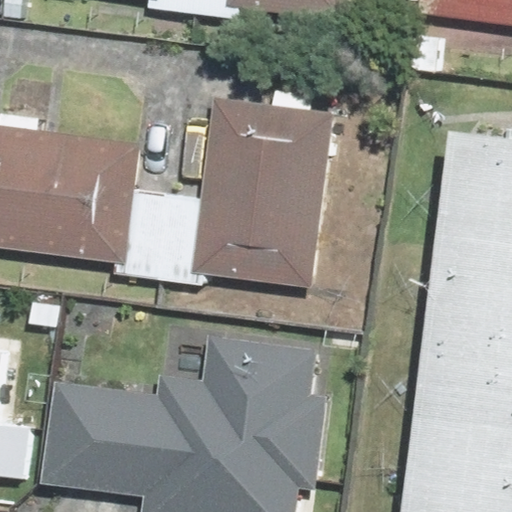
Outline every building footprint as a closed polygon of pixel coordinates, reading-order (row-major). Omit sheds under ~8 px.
[(0,0),(150,0),(150,9),(232,14),(232,7),(349,16),(349,0),(0,0)] [(511,0),(421,0),(419,20),(511,31),(511,0)] [(0,249),(111,265),(109,275),(205,288),(207,274),(309,288),(332,113),(312,110),(315,91),(272,85),(270,104),(212,96),(198,194),(138,186),(143,147),(0,126),(0,249)] [(511,511),(511,143),(448,135),(398,511),(511,511)] [(146,494),(145,511),(313,511),(322,347),(159,339),(156,389),(44,383),(38,488),(146,494)] [(34,427),(0,423),(0,389),(4,345),(0,344),(0,479),(29,482),(34,427)]
